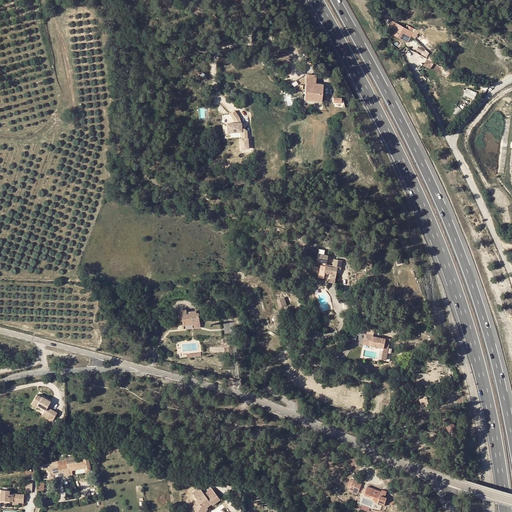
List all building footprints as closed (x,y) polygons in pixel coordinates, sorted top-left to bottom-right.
[(398,24),(393,35),(406,42),(409,36),(412,37),(415,31),(408,26),(406,29),(398,24)] [(426,59),(423,65),(429,68),(432,62),(426,59)] [(317,76),(307,76),(305,101),(322,102),(324,85),(316,85),(317,76)] [(474,100),(477,92),(466,87),(463,94),(474,100)] [(237,120),(239,118),(240,117),(236,110),(231,114),(235,120),(237,120)] [(227,123),(228,132),(242,131),(242,122),(241,122),(238,123),(227,123)] [(330,279),(336,280),(338,269),(341,270),(342,261),(334,259),(333,265),(333,268),(326,267),(327,264),(328,256),(318,254),(317,260),(322,261),(319,273),(325,274),(325,273),(328,273),(331,274),(330,279)] [(277,300),(280,308),(287,305),(284,298),(277,300)] [(199,311),(191,312),(191,314),(187,314),(187,312),(186,310),(178,311),(179,322),(183,322),(184,326),(195,325),(195,322),(200,322),(199,311)] [(366,342),(374,344),(373,347),(385,348),(384,354),(389,354),(392,339),(387,338),(387,339),(375,337),(376,336),(367,335),(366,342)] [(45,410),(47,408),(51,401),(42,397),(42,398),(37,395),(31,404),(36,407),(37,405),(45,410)] [(420,401),(422,412),(429,411),(427,404),(428,404),(427,399),(420,401)] [(47,417),(51,410),(47,408),(45,410),(42,414),(47,417)] [(51,410),(47,417),(46,418),(52,421),(56,413),(51,410)] [(452,421),(444,425),(450,434),(457,430),(452,421)] [(81,461),(67,464),(68,471),(71,470),(84,468),(85,472),(90,470),(87,457),(80,459),(81,461)] [(69,475),(68,471),(67,464),(66,460),(56,462),(59,473),(63,472),(63,476),(69,475)] [(53,474),(59,473),(56,462),(43,465),(44,470),(46,469),(48,479),(53,478),(53,474)] [(357,480),(354,479),(349,490),(357,493),(361,485),(356,483),(357,480)] [(374,498),(373,501),(375,502),(374,504),(378,505),(378,504),(384,506),(387,499),(380,496),(382,493),(368,488),(366,492),(364,491),(362,495),(369,498),(370,497),(374,498)] [(0,490),(0,495),(0,501),(9,501),(9,499),(12,499),(12,501),(12,502),(18,502),(23,503),(23,494),(12,493),(12,495),(9,495),(9,490),(0,490)] [(197,500),(195,502),(193,506),(195,507),(192,511),(201,511),(203,507),(206,508),(209,506),(218,500),(215,494),(207,499),(201,490),(194,495),(197,500)] [(218,500),(209,506),(210,508),(220,502),(218,500)]
